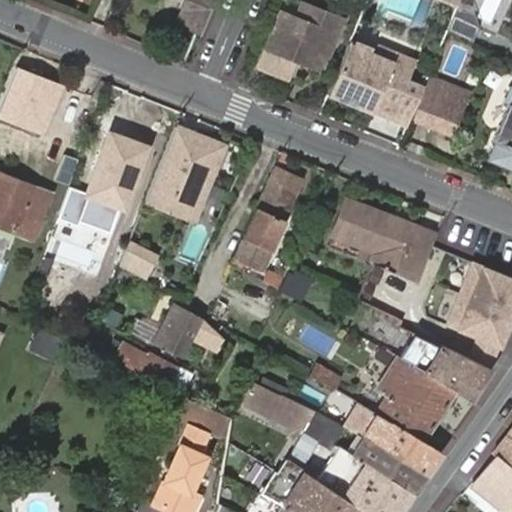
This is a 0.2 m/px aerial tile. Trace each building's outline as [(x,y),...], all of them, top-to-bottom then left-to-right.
[(182,27),(170,54),(185,60),(196,32),(209,0),(179,0),(173,14),(185,19),(182,27)] [(309,24),(313,15),(299,9),(296,18),(309,24)] [(336,35),(309,24),(296,18),(281,12),(266,48),(293,59),(314,68),(320,71),(325,60),(336,35)] [(170,22),(182,27),(185,19),(173,14),(170,22)] [(313,15),(309,24),(336,35),(339,26),(313,15)] [(450,32),(472,37),(475,23),(453,18),(450,32)] [(371,54),(347,44),(326,93),(373,112),(375,107),(409,122),(423,88),(403,79),(411,60),(375,45),(371,54)] [(314,68),(293,59),(291,65),(311,74),(314,68)] [(469,95),(430,79),(415,117),(454,134),(469,95)] [(36,95),(8,83),(0,103),(0,107),(27,118),(36,95)] [(511,86),(510,86),(504,100),(509,102),(493,139),(496,141),(489,159),(511,169),(511,167),(511,86)] [(0,120),(22,130),(27,118),(0,107),(0,120)] [(409,122),(375,107),(373,112),(407,126),(409,122)] [(177,168),(191,133),(177,127),(162,163),(177,168)] [(146,146),(110,132),(86,195),(122,209),(146,146)] [(225,147),(191,133),(177,168),(162,163),(148,198),(169,206),(174,196),(200,207),(225,147)] [(233,264),(239,268),(243,261),(260,269),(300,177),(276,166),(233,264)] [(0,225),(32,238),(49,195),(0,175),(0,225)] [(193,224),(200,207),(174,196),(169,206),(148,198),(145,204),(193,224)] [(375,252),(371,262),(416,282),(431,245),(435,235),(347,198),(340,214),(378,236),(375,252)] [(333,234),(375,252),(378,236),(340,214),(333,234)] [(145,283),(157,260),(129,244),(119,269),(145,283)] [(498,345),(511,312),(511,278),(471,261),(445,324),(474,335),(498,345)] [(293,297),(304,273),(291,265),(280,290),(293,297)] [(173,303),(150,348),(167,356),(169,352),(181,358),(202,318),(173,303)] [(116,326),(119,311),(100,306),(96,321),(116,326)] [(64,339),(40,329),(34,341),(59,352),(64,339)] [(471,401),(491,368),(488,366),(465,355),(442,345),(440,347),(414,333),(400,355),(456,391),(471,401)] [(492,357),(498,345),(474,335),(469,346),(465,355),(488,366),(492,357)] [(100,348),(103,342),(94,337),(91,343),(100,348)] [(122,345),(115,359),(168,386),(183,394),(192,376),(147,353),(145,358),(122,345)] [(423,441),(456,391),(400,355),(395,353),(375,389),(384,394),(374,412),(423,441)] [(308,373),(335,388),(340,375),(314,361),(308,373)] [(268,389),(250,380),(241,398),(285,418),(286,415),(294,399),(291,397),(280,392),(278,394),(268,389)] [(294,393),(271,382),(268,389),(278,394),(280,392),(291,397),(294,393)] [(219,413),(230,419),(241,398),(230,392),(219,413)] [(219,413),(185,396),(175,417),(220,437),(230,419),(219,413)] [(306,424),(314,409),(294,399),(286,415),(306,424)] [(425,473),(440,452),(423,441),(374,412),(358,403),(344,426),(425,473)] [(339,434),(344,426),(314,409),(306,424),(287,459),(299,466),(322,425),(339,434)] [(412,491),(425,473),(344,426),(339,434),(334,442),(340,446),(412,491)] [(190,427),(154,504),(171,511),(191,511),(199,496),(189,492),(203,463),(196,459),(208,436),(190,427)] [(511,429),(493,454),(497,457),(511,467),(511,429)] [(365,511),(396,511),(412,491),(340,446),(318,479),(362,509),(365,511)] [(360,511),(362,509),(318,479),(299,466),(287,459),(285,457),(277,471),(295,483),(277,511),(360,511)] [(501,508),(511,492),(511,467),(497,457),(474,487),(501,508)] [(511,511),(511,492),(501,508),(506,511),(511,511)]
